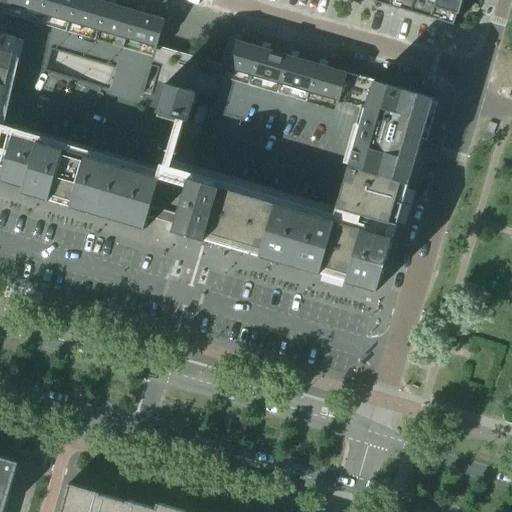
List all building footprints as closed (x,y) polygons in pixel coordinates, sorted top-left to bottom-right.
[(165,20),(107,3),(96,0),(0,0),(0,181),(24,188),(23,194),(146,229),(149,218),(176,226),(174,232),(177,233),(378,292),(422,140),(421,140),(427,120),(425,120),(430,102),(433,103),(434,99),(230,39),(219,77),(185,67),(154,58),(165,20)] [(392,0),(390,7),(411,13),(415,0),(392,0)] [(415,0),(411,13),(432,20),(438,0),(415,0)] [(459,0),(438,0),(432,20),(454,26),(457,15),(459,15),(463,1),(459,0)] [(485,133),(493,136),(497,126),(489,123),(485,133)] [(0,511),(4,511),(19,462),(0,456),(0,511)] [(60,511),(187,511),(158,503),(156,509),(127,500),(127,502),(100,494),(101,493),(69,483),(60,511)]
